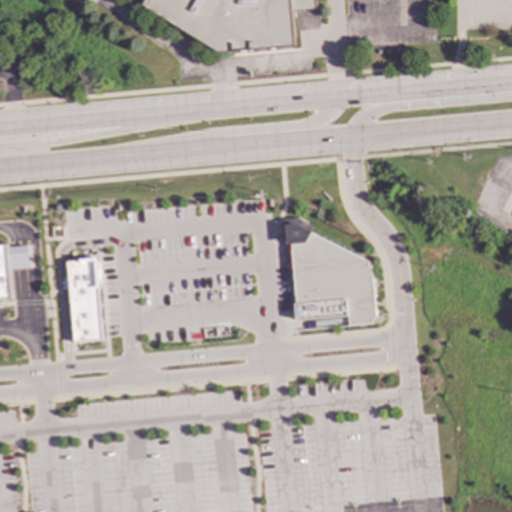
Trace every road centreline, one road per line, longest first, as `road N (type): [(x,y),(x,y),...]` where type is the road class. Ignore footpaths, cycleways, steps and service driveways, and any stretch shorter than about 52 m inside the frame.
road 1 (primary): [(511,78),(0,125)]
road 2 (primary): [(112,157),(511,121)]
road 3 (primary): [(112,157),(210,134),(303,125),(320,119),(334,94)]
road 4 (primary): [(208,105),(0,147)]
road 5 (primary): [(511,95),(377,107),(350,135)]
